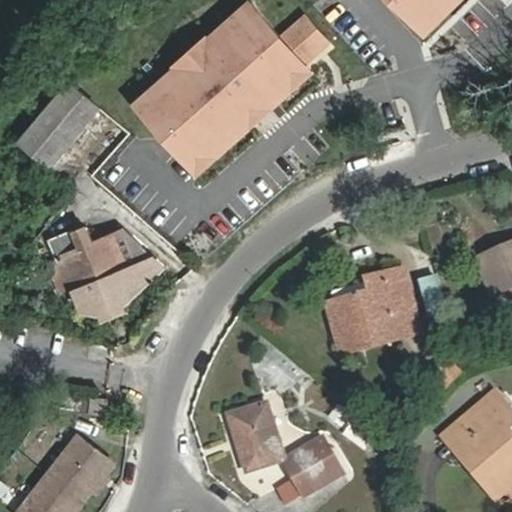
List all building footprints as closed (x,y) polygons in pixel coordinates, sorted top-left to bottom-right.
[(313,68),(252,0),(248,0),(134,102),(196,172),(313,68)] [(391,0),(426,35),(461,0),(391,0)] [(103,106),(73,82),(24,142),(54,167),(103,106)] [(59,242),(64,257),(67,263),(53,270),(61,291),(76,285),(79,292),(130,271),(116,236),(96,244),(89,229),(59,242)] [(511,245),(510,247),(511,251),(498,257),(497,253),(479,260),(494,296),(511,288),(511,245)] [(511,251),(510,247),(497,253),(498,257),(511,251)] [(67,263),(64,257),(50,263),(53,270),(67,263)] [(335,303),(346,345),(364,340),(362,329),(383,324),(386,335),(416,326),(401,271),(370,279),(374,292),(335,303)] [(439,273),(420,278),(432,318),(450,313),(439,273)] [(364,340),(346,345),(348,354),(419,336),(416,326),(386,335),(383,324),(362,329),(364,340)] [(462,372),(451,362),(430,383),(441,394),(462,372)] [(458,434),(478,457),(487,450),(502,467),(493,475),(505,488),(511,482),(511,409),(500,396),(458,434)] [(109,399),(95,397),(93,412),(107,414),(109,399)] [(250,472),(286,461),(269,405),(232,417),(250,472)] [(355,415),(344,432),(370,448),(380,431),(355,415)] [(487,450),(478,457),(458,434),(449,441),(500,501),(509,493),(505,488),(493,475),(502,467),(487,450)] [(115,463),(82,436),(51,474),(20,511),(75,511),(85,500),(93,490),(105,475),(115,463)] [(324,441),(288,461),(307,497),(345,476),(324,441)] [(105,475),(93,490),(100,494),(111,479),(105,475)]
